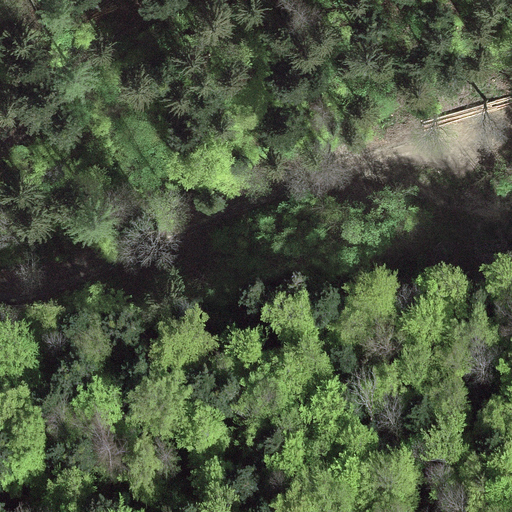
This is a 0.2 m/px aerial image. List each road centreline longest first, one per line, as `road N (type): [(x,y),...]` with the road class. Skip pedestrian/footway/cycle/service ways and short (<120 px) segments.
road 1 (track): [(0,290),(59,280),(349,159),(511,117)]
road 2 (track): [(158,0),(0,145)]
